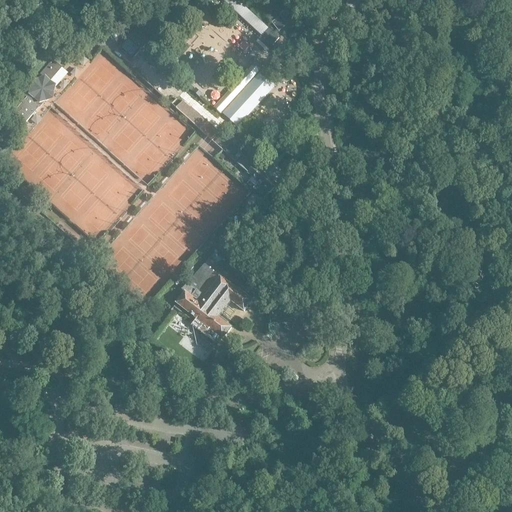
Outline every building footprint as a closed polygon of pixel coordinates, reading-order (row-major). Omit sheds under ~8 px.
[(279,39),(236,0),(221,0),(261,36),(258,41),(268,50),(279,39)] [(280,17),(272,24),(279,32),(288,25),(280,17)] [(136,29),(119,48),(132,60),(149,41),(136,29)] [(252,66),(214,108),(221,114),(259,72),(266,64),(258,58),(251,66),(252,66)] [(31,81),(30,88),(28,95),(6,121),(17,132),(41,105),(41,106),(45,102),(52,100),(53,93),(55,86),(49,81),(61,68),(52,60),(35,80),(31,81)] [(264,72),(262,70),(226,112),(243,127),(287,77),(271,64),(264,72)] [(183,100),(176,108),(211,140),(218,132),(183,100)] [(237,151),(230,158),(237,164),(248,173),(248,174),(255,166),(244,156),(243,157),(237,151)] [(277,186),(255,166),(248,174),(248,173),(247,174),(252,179),(247,184),(265,199),(270,194),(277,186)] [(238,291),(213,272),(204,265),(187,284),(182,291),(185,293),(176,304),(177,304),(174,308),(192,321),(194,318),(197,320),(193,326),(217,345),(222,340),(232,329),(218,318),(231,302),(244,312),(253,301),(239,290),(238,291)]
